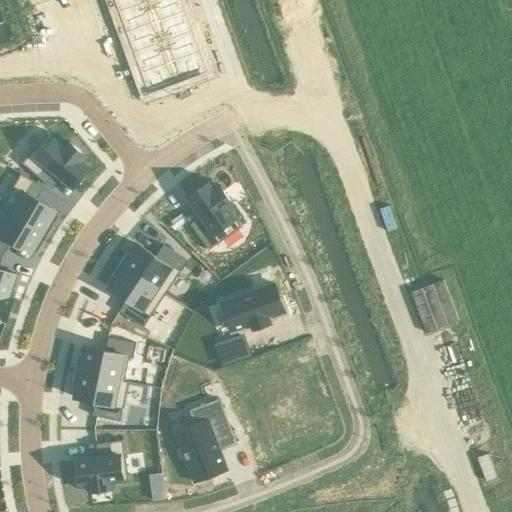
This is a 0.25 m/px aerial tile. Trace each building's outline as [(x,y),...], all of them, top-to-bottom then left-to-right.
[(148,0),(114,0),(118,11),(149,0),(148,0)] [(149,0),(118,11),(126,32),(156,21),(149,0)] [(182,0),(149,0),(156,21),(186,10),(182,0)] [(186,10),(156,21),(163,41),(194,30),(186,10)] [(156,21),(126,32),(133,52),(163,41),(156,21)] [(194,30),(163,41),(171,62),(201,51),(194,30)] [(163,41),(133,52),(141,73),(171,62),(163,41)] [(201,51),(171,62),(178,83),(209,72),(201,51)] [(171,62),(141,73),(148,94),(178,83),(171,62)] [(48,131),(22,162),(46,183),(55,173),(61,177),(73,187),(90,167),(83,160),(87,156),(69,141),(65,145),(48,131)] [(21,173),(1,207),(9,212),(10,211),(45,232),(55,213),(57,210),(37,198),(44,186),(21,173)] [(210,181),(188,197),(197,209),(201,215),(190,223),(209,249),(242,226),(229,208),(234,204),(220,185),(216,189),(210,181)] [(0,251),(4,254),(12,241),(32,253),(34,249),(45,232),(10,211),(9,212),(0,227),(0,251)] [(182,213),(170,221),(175,229),(188,220),(182,213)] [(127,251),(120,262),(166,293),(188,260),(164,244),(156,255),(138,244),(132,253),(127,251)] [(0,294),(9,297),(10,296),(17,274),(0,267),(0,266),(4,254),(0,251),(0,294)] [(116,277),(109,287),(127,299),(119,310),(144,326),(166,293),(120,262),(112,274),(116,277)] [(274,283),(222,301),(233,331),(252,324),(253,328),(271,322),(270,318),(285,312),(274,283)] [(0,320),(6,322),(14,298),(10,296),(9,297),(0,294),(0,320)] [(243,335),(217,345),(223,363),(249,354),(243,335)] [(78,357),(75,370),(124,380),(125,379),(129,356),(133,357),(136,342),(109,337),(106,350),(85,346),(83,358),(78,357)] [(75,370),(72,384),(77,385),(75,397),(95,401),(93,414),(120,420),(123,406),(124,406),(129,380),(125,379),(124,380),(75,370)] [(302,380),(265,395),(291,454),(326,440),(302,380)] [(196,424),(176,431),(195,481),(227,469),(220,449),(222,448),(220,443),(233,438),(235,438),(220,399),(191,410),(196,424)] [(91,457),(75,459),(79,486),(88,485),(89,491),(112,488),(112,482),(129,479),(123,439),(96,443),(98,456),(91,457)] [(165,489),(153,490),(154,499),(166,498),(165,489)]
